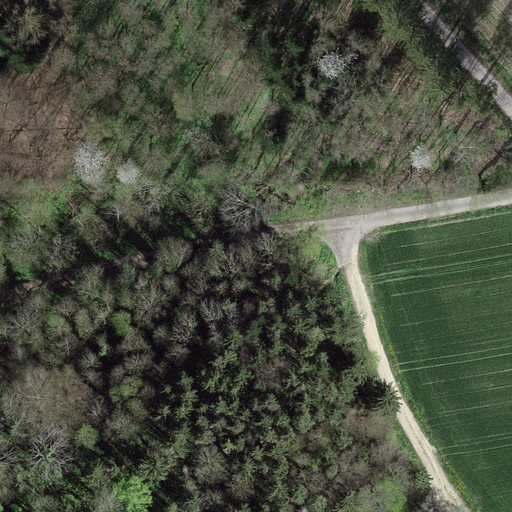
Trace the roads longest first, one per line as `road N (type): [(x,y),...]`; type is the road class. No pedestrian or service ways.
road 1 (track): [(348,229),(0,315)]
road 2 (track): [(348,229),(365,325),(411,429),(460,507)]
road 3 (track): [(348,229),(511,195)]
road 4 (track): [(511,110),(413,0)]
